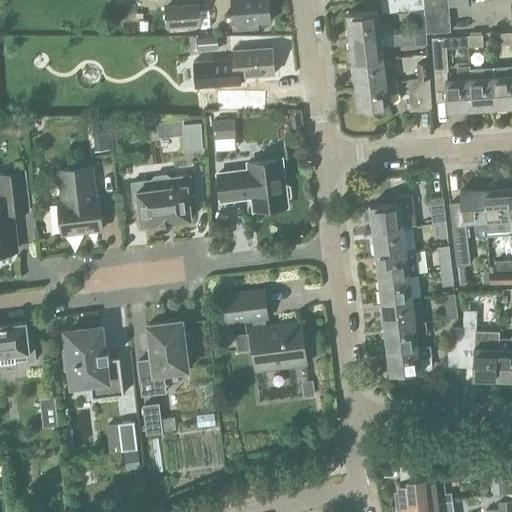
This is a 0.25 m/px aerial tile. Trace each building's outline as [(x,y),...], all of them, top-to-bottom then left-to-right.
[(268,0),(231,0),(234,30),(258,28),(258,23),(270,22),(268,0)] [(413,8),(415,31),(426,29),(425,20),(424,7),(423,0),(380,0),(382,12),(413,8)] [(199,5),(165,7),(167,28),(200,26),(199,5)] [(424,7),(425,20),(450,18),(449,5),(424,7)] [(378,10),(347,14),(350,39),(391,34),(389,23),(379,24),(378,10)] [(450,18),(425,20),(426,29),(426,33),(450,32),(450,18)] [(427,44),(426,33),(426,29),(415,31),(416,45),(427,44)] [(511,43),(511,32),(501,34),(501,45),(511,43)] [(391,34),(350,39),(353,62),(383,59),(382,46),(392,44),(391,34)] [(483,46),(482,35),(467,36),(468,47),(483,46)] [(218,36),(197,37),(198,50),(219,49),(218,36)] [(447,112),(472,110),(469,69),(470,69),(470,66),(459,67),(460,78),(447,79),(446,72),(448,71),(446,37),(432,38),(436,101),(446,100),(447,112)] [(233,59),(193,62),(193,63),(198,63),(200,86),(195,86),(195,88),(241,85),(240,77),(274,74),(272,48),(233,51),(233,59)] [(383,59),(353,62),(355,86),(386,83),(383,59)] [(417,65),(418,79),(429,78),(428,64),(417,65)] [(511,66),(494,68),(496,108),(511,106),(511,66)] [(470,69),(472,109),(496,108),(494,68),(470,69)] [(418,79),(408,80),(410,111),(432,109),(429,78),(418,79)] [(397,82),(386,83),(355,87),(358,111),(389,108),(388,94),(398,92),(397,82)] [(299,115),(291,116),(293,129),(301,128),(299,115)] [(214,119),(215,138),(235,137),(234,118),(214,119)] [(183,151),(201,149),(198,122),(180,125),(183,151)] [(97,124),(98,136),(109,135),(108,123),(97,124)] [(252,193),(254,210),(287,205),(286,199),(290,196),(289,186),(284,183),(281,159),(248,163),(249,170),(217,174),(221,200),(244,197),(244,195),(252,193)] [(63,234),(102,229),(98,197),(95,197),(92,166),(59,170),(63,201),(58,202),(63,234)] [(34,210),(29,168),(0,171),(0,256),(8,256),(8,251),(16,250),(13,220),(16,220),(15,213),(34,210)] [(190,175),(170,177),(167,174),(154,176),(151,180),(131,182),(134,202),(138,201),(141,223),(141,225),(143,225),(143,224),(159,222),(159,223),(162,222),(162,221),(170,220),(170,221),(173,221),(173,220),(190,218),(190,219),(191,219),(191,217),(188,195),(193,194),(190,175)] [(488,185),(485,189),(487,230),(486,230),(487,232),(511,230),(509,187),(499,188),(495,185),(488,185)] [(461,202),(450,203),(453,228),(462,227),(462,222),(475,221),(476,230),(486,230),(487,230),(485,189),(460,191),(461,202)] [(397,203),(370,206),(373,230),(404,227),(416,225),(412,194),(396,196),(397,203)] [(433,223),(435,223),(446,222),(443,197),(430,198),(433,223)] [(448,236),(446,222),(435,223),(437,237),(448,236)] [(404,227),(373,230),(376,254),(407,251),(406,250),(404,227)] [(470,264),(465,227),(464,227),(453,228),(457,266),(470,264)] [(378,279),(409,275),(409,276),(418,274),(415,250),(406,250),(407,251),(376,255),(378,279)] [(439,256),(441,272),(452,270),(450,255),(439,256)] [(453,284),(452,270),(441,272),(442,286),(453,284)] [(511,270),(489,271),(489,270),(485,270),(486,283),(511,282),(511,270)] [(412,299),(409,276),(409,275),(378,279),(381,303),(412,299)] [(228,322),(267,318),(264,289),(225,294),(228,322)] [(447,319),(458,317),(455,293),(455,294),(443,295),(447,319)] [(412,299),(381,303),(384,327),(415,323),(412,299)] [(462,342),(462,367),(473,367),(473,378),(497,379),(499,348),(499,349),(500,331),(490,331),(476,330),(477,318),(463,317),(463,326),(462,342)] [(152,359),(138,361),(142,395),(157,393),(155,374),(165,373),(188,370),(186,354),(191,353),(192,349),(193,344),(192,340),(191,336),(188,332),(184,333),(182,320),(179,321),(175,319),(173,319),(170,319),(167,320),(164,323),(148,325),(152,359)] [(0,355),(17,354),(18,363),(36,361),(34,341),(29,342),(27,323),(27,321),(0,324),(0,355)] [(415,323),(384,327),(387,351),(418,347),(416,334),(427,332),(425,322),(415,323)] [(271,325),(251,328),(256,369),(276,367),(276,363),(306,359),(305,352),(308,348),(306,335),(302,332),(301,325),(271,329),(271,325)] [(452,342),(452,343),(462,342),(463,326),(452,326),(452,342)] [(110,358),(109,350),(102,351),(99,329),(68,333),(70,348),(62,349),(64,371),(72,370),(74,383),(90,381),(92,398),(124,394),(122,380),(119,357),(110,358)] [(238,351),(248,350),(250,350),(248,333),(235,335),(237,352),(238,351)] [(499,348),(497,379),(511,379),(511,336),(511,349),(499,349),(499,348)] [(448,342),(448,366),(462,367),(462,342),(452,343),(452,342),(448,342)] [(430,346),(418,347),(387,351),(390,375),(421,372),(419,358),(432,357),(430,346)] [(147,433),(162,431),(159,404),(143,406),(147,433)] [(134,421),(118,422),(118,423),(121,450),(125,450),(136,449),(134,421)] [(184,471),(219,470),(218,437),(182,439),(184,471)] [(138,450),(126,451),(128,467),(140,466),(138,450)] [(400,491),(394,491),(396,506),(436,501),(436,503),(452,501),(451,492),(445,493),(443,477),(425,479),(424,476),(407,478),(408,483),(400,484),(400,491)] [(509,480),(490,481),(491,495),(511,493),(509,480)] [(437,511),(436,501),(396,506),(396,511),(437,511)] [(486,510),(485,511),(507,511),(506,502),(498,502),(499,509),(486,510)]
